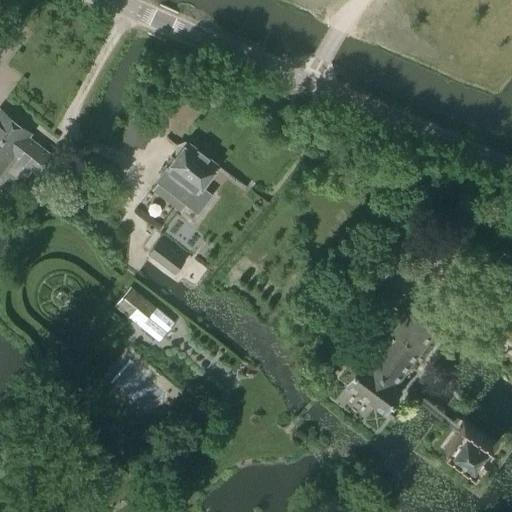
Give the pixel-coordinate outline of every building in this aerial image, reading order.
[(0,108),(0,183),(13,193),(31,171),(42,179),(57,159),(29,136),(31,132),(0,108)] [(219,164),(187,140),(156,180),(198,212),(211,194),(201,187),(219,164)] [(185,259),(159,239),(147,253),(174,273),(185,259)] [(130,285),(113,306),(159,341),(175,321),(130,285)] [(374,352),(366,362),(362,359),(344,383),(393,420),(400,411),(390,404),(402,389),(396,384),(438,327),(410,304),(383,342),(372,334),(364,345),(374,352)] [(130,347),(99,381),(142,419),(173,385),(130,347)] [(462,425),(445,447),(474,469),(491,442),(464,422),(462,425)]
